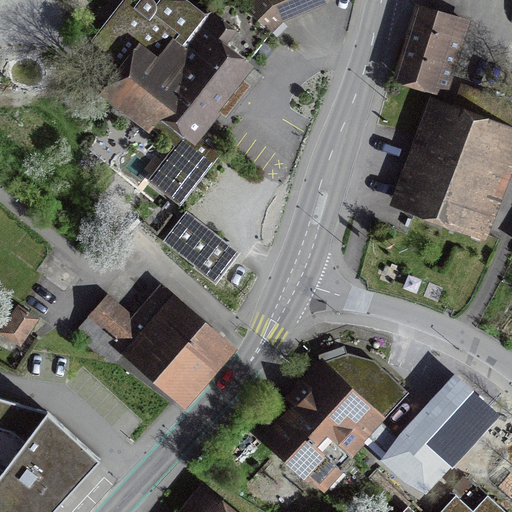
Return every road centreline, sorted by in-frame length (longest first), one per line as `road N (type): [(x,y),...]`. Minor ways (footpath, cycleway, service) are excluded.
road 1 (tertiary): [(292,285),(379,0)]
road 2 (tertiary): [(114,511),(249,365),(292,285)]
road 3 (residential): [(292,285),(419,320),(511,372)]
